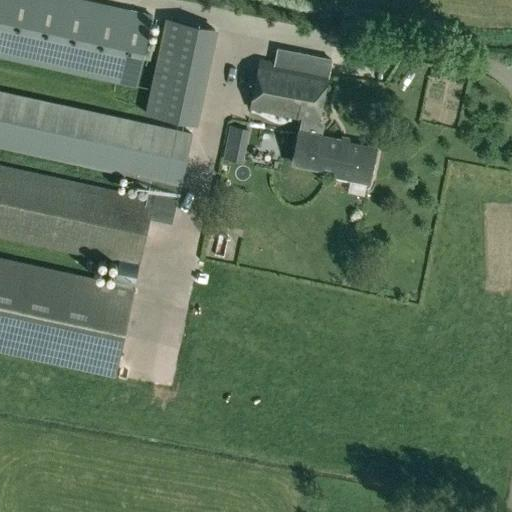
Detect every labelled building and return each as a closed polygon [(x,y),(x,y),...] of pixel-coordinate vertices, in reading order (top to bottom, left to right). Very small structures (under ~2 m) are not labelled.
[(0,0),(0,56),(136,86),(152,14),(87,0),(0,0)] [(211,28),(164,18),(144,105),(191,115),(211,28)] [(314,135),(317,122),(319,122),(328,73),(327,73),(330,58),(312,55),(309,70),(260,60),(250,108),(301,119),(293,162),(318,167),(321,151),(337,154),(340,140),(314,135)] [(0,147),(181,186),(192,133),(0,90),(0,147)] [(334,170),(376,179),(382,149),(340,140),(337,154),(321,151),(318,167),(334,170)] [(224,157),(240,161),(242,149),(227,145),(224,157)] [(0,164),(0,236),(119,263),(114,284),(0,258),(0,347),(115,373),(154,198),(0,164)] [(242,247),(243,226),(222,226),(222,246),(242,247)]
